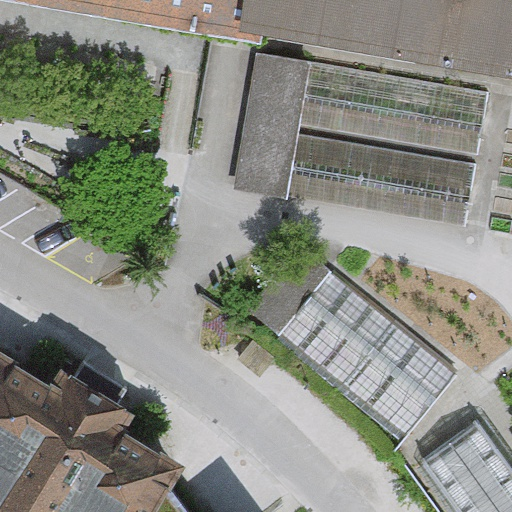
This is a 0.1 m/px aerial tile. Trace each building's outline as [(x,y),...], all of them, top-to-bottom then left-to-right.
[(253,31),(258,0),(6,0),(236,36),(252,38),(253,31)] [(511,71),(511,0),(258,0),(253,31),(292,37),(511,71)] [(309,121),(317,68),(255,58),(252,75),(234,185),(296,196),(306,139),(309,121)] [(479,148),(487,95),(317,68),(309,121),(479,148)] [(467,224),(476,167),(306,139),(296,196),(467,224)] [(342,277),(309,251),(256,319),(289,345),(342,277)] [(467,375),(342,277),(289,345),(414,443),(467,375)] [(0,511),(170,511),(154,488),(184,442),(118,401),(125,389),(50,342),(43,355),(0,328),(0,511)] [(511,511),(511,465),(481,424),(422,467),(454,511),(511,511)]
